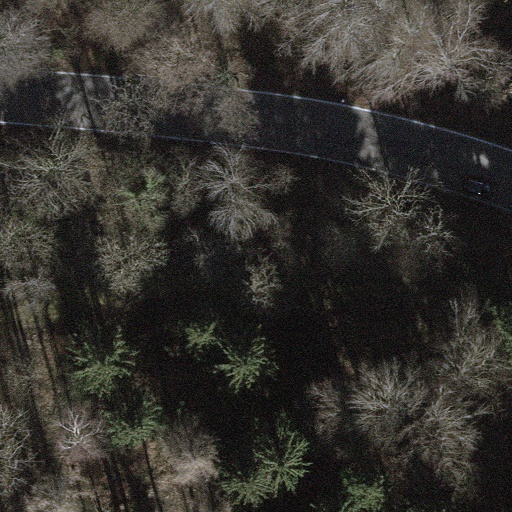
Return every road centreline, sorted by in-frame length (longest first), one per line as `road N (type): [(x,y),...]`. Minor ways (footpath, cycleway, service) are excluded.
road 1 (track): [(511,352),(379,289),(266,275),(148,285),(0,313)]
road 2 (tertiary): [(0,97),(321,126),(511,179)]
